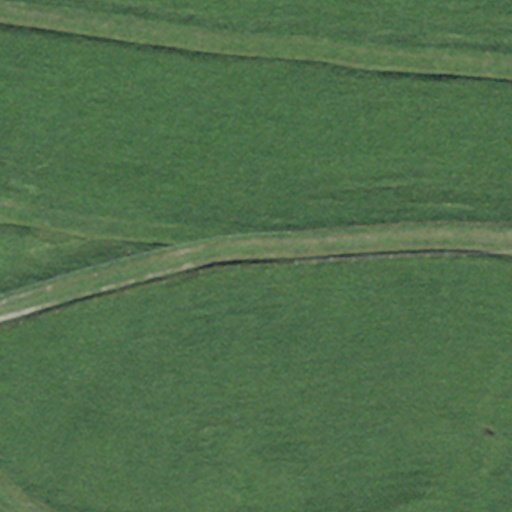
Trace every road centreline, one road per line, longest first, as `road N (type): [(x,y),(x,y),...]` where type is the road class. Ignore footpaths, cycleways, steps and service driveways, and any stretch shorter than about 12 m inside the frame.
road 1 (track): [(511,69),(0,11)]
road 2 (track): [(511,240),(430,235),(216,244),(136,226),(0,213)]
road 3 (track): [(216,244),(0,310)]
